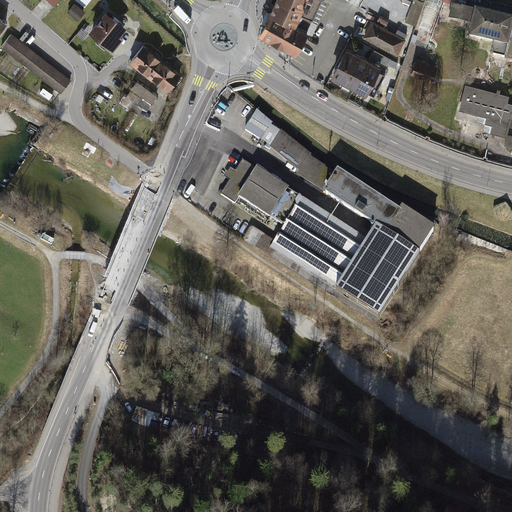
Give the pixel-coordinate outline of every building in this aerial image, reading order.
[(276,0),(274,7),(310,27),(322,0),(276,0)] [(68,13),(79,21),(86,12),(75,4),(68,13)] [(507,56),(511,29),(511,17),(452,5),(449,19),(471,23),(468,37),(495,42),(493,53),(507,56)] [(308,32),(310,27),(274,7),(271,13),(270,12),(264,23),(267,25),(261,34),(296,54),(308,32)] [(111,14),(106,10),(90,30),(116,50),(126,38),(122,35),(128,27),(119,21),(121,18),(113,11),(111,14)] [(0,35),(10,23),(0,15),(0,35)] [(371,20),(362,36),(396,56),(408,35),(397,29),(395,34),(371,20)] [(3,49),(61,95),(72,81),(14,36),(3,49)] [(182,75),(144,45),(131,62),(169,92),(182,75)] [(360,53),(347,47),(331,78),(343,84),(360,53)] [(372,60),(360,53),(343,84),(356,91),(372,60)] [(384,66),(372,60),(356,91),(367,97),(384,66)] [(438,67),(416,60),(412,74),(433,81),(438,67)] [(158,97),(139,83),(124,102),(143,116),(158,97)] [(509,95),(465,84),(458,110),(477,115),(476,120),(486,123),(484,131),(508,137),(511,123),(511,103),(507,102),(509,95)] [(273,124),(258,111),(245,130),(262,141),(273,124)] [(312,155),(280,132),(270,148),(326,194),(325,196),(378,230),(370,242),(244,161),(221,195),(236,204),(239,198),(285,227),(270,250),(381,321),(438,231),(404,210),(402,214),(340,174),(312,155)] [(269,246),(274,240),(256,227),(248,238),(259,246),(262,241),(269,246)]
